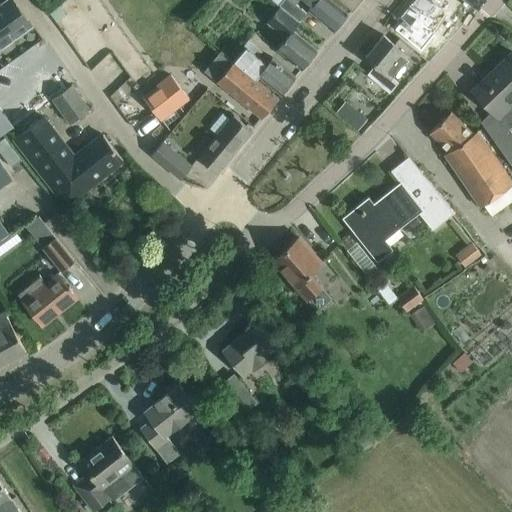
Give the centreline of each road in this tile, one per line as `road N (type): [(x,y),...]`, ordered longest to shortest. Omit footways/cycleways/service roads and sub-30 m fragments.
road 1 (residential): [(0,438),(141,337),(268,229)]
road 2 (residential): [(268,229),(410,97),(499,0)]
road 3 (unclassified): [(206,211),(131,142),(29,0)]
road 4 (tertiary): [(0,388),(111,316),(206,211)]
road 5 (tertiary): [(221,194),(378,0)]
